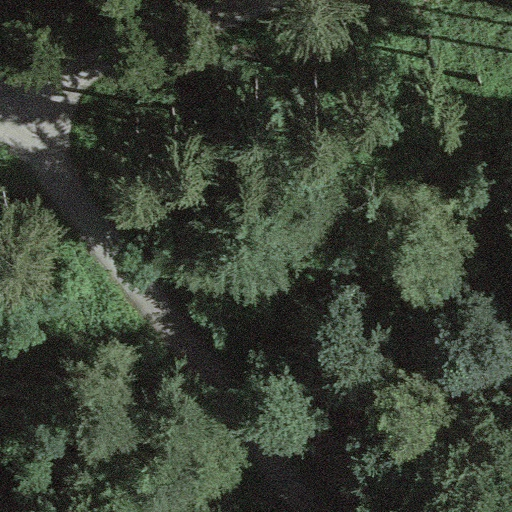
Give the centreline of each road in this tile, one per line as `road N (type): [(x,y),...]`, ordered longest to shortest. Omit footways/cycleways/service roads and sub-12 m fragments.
road 1 (track): [(0,93),(8,90),(113,260),(312,511)]
road 2 (track): [(245,0),(8,90)]
